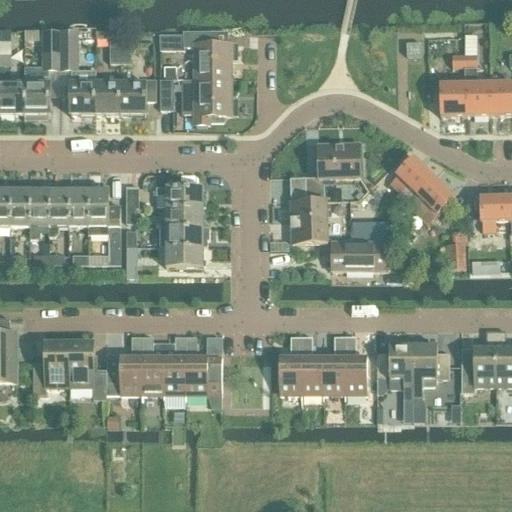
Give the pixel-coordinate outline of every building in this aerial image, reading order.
[(62,37),(44,37),(44,75),(49,75),(63,75),(62,37)] [(74,37),(62,37),(63,75),(71,75),(71,88),(71,120),(96,120),(96,88),(96,75),(74,75),(74,37)] [(184,39),(160,40),(160,55),(185,55),(185,52),(196,52),(196,83),(230,83),(230,65),(233,65),(233,64),(239,64),(239,48),(233,48),(227,48),(212,48),(212,42),(212,37),(184,37),(184,39)] [(1,60),(12,59),(12,45),(1,46),(1,60)] [(121,46),(110,46),(110,68),(121,68),(121,46)] [(124,46),(121,46),(121,68),(124,68),(132,69),(132,46),(124,46)] [(408,61),(423,61),(423,47),(408,48),(408,61)] [(465,73),(477,72),(477,60),(465,61),(465,73)] [(453,74),(465,73),(465,61),(452,61),(453,74)] [(164,82),(177,82),(177,71),(164,72),(164,82)] [(44,72),(25,72),(25,81),(25,87),(25,120),(25,125),(40,125),(40,120),(51,120),(51,87),(50,87),(50,81),(49,81),(49,75),(44,75),(44,72)] [(491,88),(478,88),(477,73),(465,74),(466,88),(466,121),(491,121),(491,88)] [(230,83),(196,83),(196,129),(211,129),(211,126),(225,126),(225,120),(233,120),(239,120),(239,104),(233,104),(233,103),(230,103),(230,83)] [(146,88),(121,88),(121,120),(146,120),(146,107),(157,107),(157,84),(146,84),(146,88)] [(175,115),(175,84),(162,84),(162,114),(175,115)] [(25,87),(1,87),(1,120),(25,120),(25,87)] [(511,87),(491,88),(491,121),(511,120),(511,87)] [(121,88),(96,88),(96,120),(121,120),(121,88)] [(442,121),(466,121),(466,88),(441,89),(442,121)] [(320,182),(305,182),(306,205),(326,204),(325,186),(362,183),(361,147),(319,149),(320,182)] [(417,198),(434,181),(415,162),(398,179),(399,180),(392,188),(401,197),(408,189),(417,198)] [(427,230),(430,226),(438,218),(439,220),(456,203),(434,181),(417,198),(407,210),(427,230)] [(305,182),(291,183),(292,205),(293,250),(329,249),(328,207),(326,207),(326,204),(306,205),(305,182)] [(63,188),(49,188),(49,192),(50,192),(50,195),(50,242),(52,242),(55,242),(58,239),(58,232),(69,232),(69,194),(63,194),(63,188)] [(4,194),(0,194),(0,232),(10,232),(10,194),(10,192),(4,192),(4,194)] [(13,194),(10,194),(10,232),(13,232),(30,232),(30,194),(29,194),(29,192),(23,192),(23,194),(13,194)] [(33,194),(30,194),(30,232),(31,244),(38,244),(40,241),(41,238),(49,238),(49,242),(50,242),(50,195),(50,192),(49,192),(42,192),(42,194),(33,194)] [(72,194),(69,194),(69,232),(72,232),(89,232),(89,194),(88,194),(88,192),(82,192),(82,194),(72,194)] [(138,212),(140,212),(140,192),(128,192),(128,212),(138,212)] [(207,206),(205,206),(205,192),(157,193),(157,201),(167,201),(167,212),(205,212),(207,212),(207,206)] [(92,194),(89,194),(89,232),(89,240),(112,241),(112,270),(121,270),(121,211),(110,211),(110,194),(108,194),(108,193),(101,193),(101,194),(92,194)] [(497,226),(511,226),(511,201),(481,202),(482,226),(484,226),(484,237),(497,236),(497,226)] [(138,227),(138,212),(128,212),(128,227),(138,227)] [(205,225),(205,212),(167,212),(167,232),(204,231),(204,232),(207,232),(207,225),(205,225)] [(210,245),(210,232),(204,232),(204,231),(167,232),(160,232),(160,252),(167,252),(204,251),(204,252),(208,252),(208,245),(210,245)] [(137,252),(137,237),(127,237),(127,252),(137,252)] [(388,277),(388,248),(333,247),(332,277),(388,277)] [(447,274),(466,273),(464,248),(445,249),(447,274)] [(204,265),(204,252),(204,251),(167,252),(167,272),(204,272),(204,271),(206,271),(206,265),(204,265)] [(127,268),(137,268),(137,252),(127,252),(127,268)] [(10,271),(26,271),(26,260),(10,260),(10,271)] [(33,271),(53,271),(53,260),(33,260),(33,271)] [(53,271),(65,271),(64,260),(53,260),(53,271)] [(90,270),(90,261),(73,261),(73,269),(90,270)] [(476,392),(496,392),(496,336),(487,336),(487,354),(474,354),(474,363),(463,363),(463,398),(476,398),(476,392)] [(511,392),(511,354),(506,354),(506,336),(496,336),(496,392),(511,392)] [(0,387),(17,387),(17,374),(17,338),(0,337),(0,387)] [(123,359),(108,359),(108,379),(108,399),(122,399),(122,401),(144,401),(144,342),(133,342),(133,363),(123,363),(123,359)] [(154,342),(144,342),(144,401),(167,400),(167,363),(155,363),(154,342)] [(176,363),(167,363),(167,400),(188,400),(187,342),(176,342),(176,363)] [(198,342),(187,342),(188,400),(210,400),(222,400),(222,388),(222,366),(222,359),(208,359),(208,363),(198,363),(198,342)] [(292,363),(281,363),(281,400),(303,400),(303,342),(292,342),(292,363)] [(314,342),(303,342),(303,400),(324,400),(324,363),(314,363),(314,342)] [(335,363),(324,363),(324,400),(346,400),(346,342),(335,342),(335,363)] [(357,343),(346,342),(346,400),(368,400),(368,384),(368,364),(357,364),(357,343)] [(47,369),(35,369),(35,401),(48,401),(48,393),(71,393),(71,349),(47,349),(47,369)] [(95,349),(71,349),(71,393),(95,393),(95,406),(108,406),(108,399),(108,379),(95,379),(95,349)] [(390,359),(378,359),(378,364),(379,384),(379,385),(390,385),(390,394),(405,394),(405,405),(413,405),(415,405),(415,351),(390,351),(390,359)] [(415,405),(413,405),(413,417),(414,428),(426,428),(426,409),(423,404),(423,391),(424,391),(435,391),(438,389),(438,385),(451,385),(450,359),(438,359),(438,351),(415,351),(415,405)]
